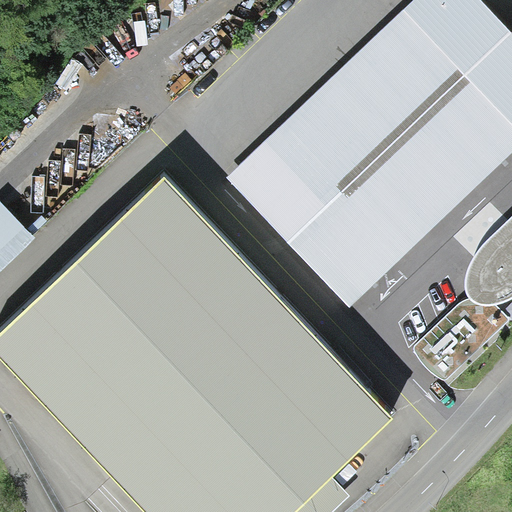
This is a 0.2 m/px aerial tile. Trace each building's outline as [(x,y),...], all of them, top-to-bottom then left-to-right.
[(511,35),(478,0),(417,0),(226,179),(349,308),(511,154),(511,35)] [(298,511),(338,476),(398,419),(166,177),(0,335),(0,357),(145,511),(298,511)] [(0,270),(32,239),(0,206),(0,270)] [(471,298),(473,300),(476,302),(481,304),(486,305),(491,305),(496,304),(502,303),(506,301),(511,299),(511,298),(511,217),(487,242),(484,245),(480,249),(477,254),(474,258),(472,262),(470,267),(468,273),(466,279),(466,284),(467,291),(469,296),(471,298)] [(509,318),(496,304),(491,305),(486,305),(481,304),(476,302),(473,300),(471,298),(469,299),(466,299),(464,301),(461,302),(459,304),(457,305),(454,308),(417,344),(415,345),(414,347),(415,350),(416,354),(419,358),(423,362),(425,366),(429,370),(432,373),(440,378),(443,379),(445,380),(448,378),(509,320),(509,318)] [(338,476),(298,511),(335,511),(354,494),(338,476)]
